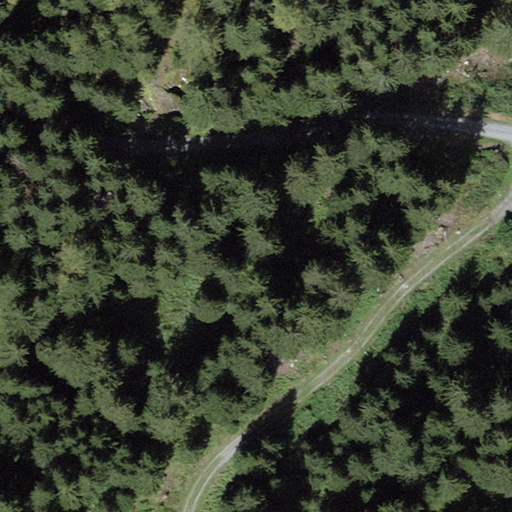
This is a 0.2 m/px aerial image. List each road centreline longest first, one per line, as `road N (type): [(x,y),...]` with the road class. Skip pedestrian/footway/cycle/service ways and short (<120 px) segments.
road 1 (track): [(0,128),(144,147),(370,116),(511,136)]
road 2 (track): [(511,199),(385,311),(342,369),(236,444),(205,477),(191,511)]
